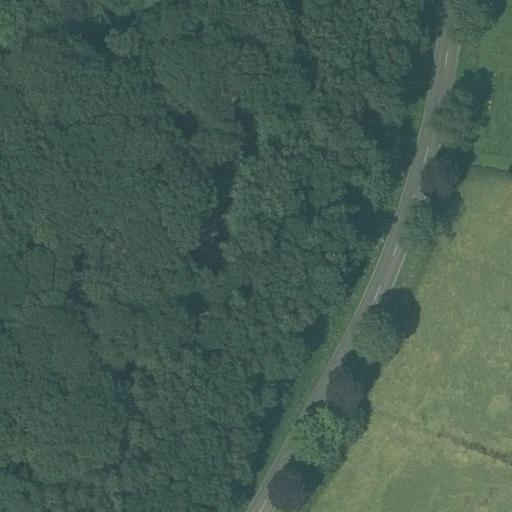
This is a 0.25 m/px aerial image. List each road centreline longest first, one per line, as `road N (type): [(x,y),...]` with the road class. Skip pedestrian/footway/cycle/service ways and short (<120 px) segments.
road 1 (secondary): [(257,511),(381,279),(414,200),(437,118),(455,0)]
road 2 (track): [(0,68),(218,0)]
